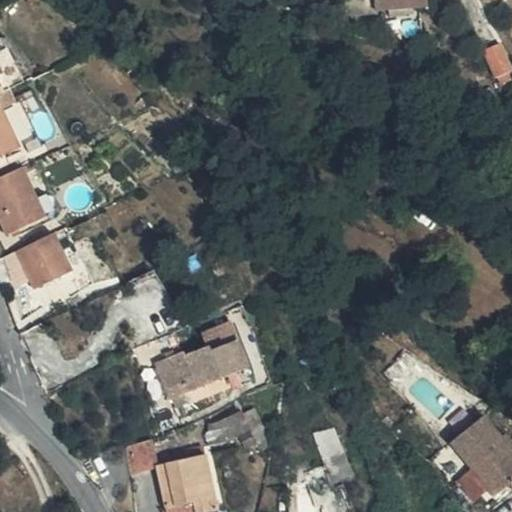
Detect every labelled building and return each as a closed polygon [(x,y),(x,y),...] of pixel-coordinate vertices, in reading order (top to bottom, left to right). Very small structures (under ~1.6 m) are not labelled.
[(458,0),(454,13),(483,25),(491,6),(501,10),(506,0),(458,0)] [(401,3),(342,7),(345,52),(403,47),(401,3)] [(511,62),(502,42),(486,50),(499,76),(511,69),(511,62)] [(482,78),(462,86),(475,114),(495,107),(482,78)] [(5,90),(0,92),(0,108),(0,109),(14,103),(8,89),(5,90)] [(0,158),(19,149),(0,109),(0,108),(0,158)] [(20,168),(0,177),(0,228),(4,237),(42,218),(32,195),(20,168)] [(32,195),(42,218),(46,224),(58,217),(45,189),(32,195)] [(51,233),(15,250),(2,256),(13,280),(26,274),(33,289),(70,272),(59,251),(51,233)] [(74,244),(59,251),(70,272),(85,265),(74,244)] [(141,387),(150,420),(167,415),(171,424),(236,404),(228,372),(195,383),(192,377),(168,385),(166,379),(141,387)] [(206,425),(214,444),(244,432),(251,448),(271,441),(257,405),(206,425)] [(167,415),(150,420),(154,429),(171,424),(167,415)] [(486,416),(452,442),(495,495),(511,481),(511,449),(503,436),(486,416)] [(511,438),(508,433),(503,436),(511,449),(511,438)] [(162,467),(157,439),(129,448),(133,472),(162,467)] [(224,511),(214,456),(162,467),(170,509),(198,505),(199,511),(224,511)]
